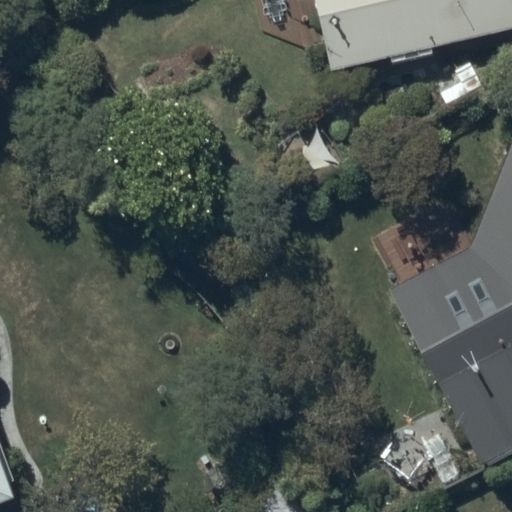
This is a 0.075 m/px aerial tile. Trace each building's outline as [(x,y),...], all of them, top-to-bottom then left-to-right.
[(511,0),(317,0),(334,70),(511,28),(511,0)] [(511,150),(476,230),(456,193),(377,235),(405,287),(394,293),(485,462),(511,447),(511,150)] [(0,503),(21,496),(0,439),(0,503)] [(306,511),(272,471),(230,507),(234,511),(306,511)] [(117,511),(88,484),(60,511),(117,511)]
